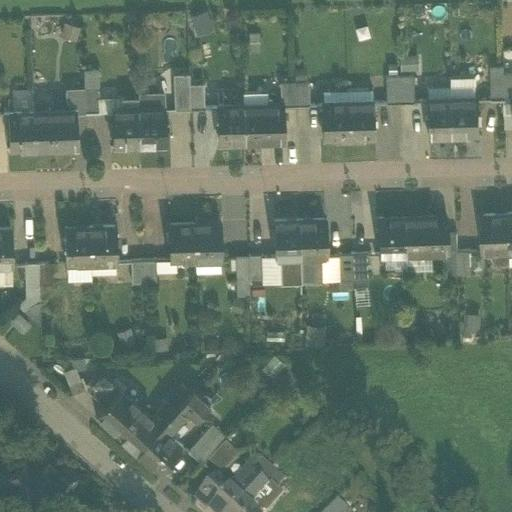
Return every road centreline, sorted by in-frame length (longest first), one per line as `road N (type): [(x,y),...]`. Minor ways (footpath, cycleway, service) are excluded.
road 1 (residential): [(0,185),(511,170)]
road 2 (residential): [(0,367),(160,511)]
